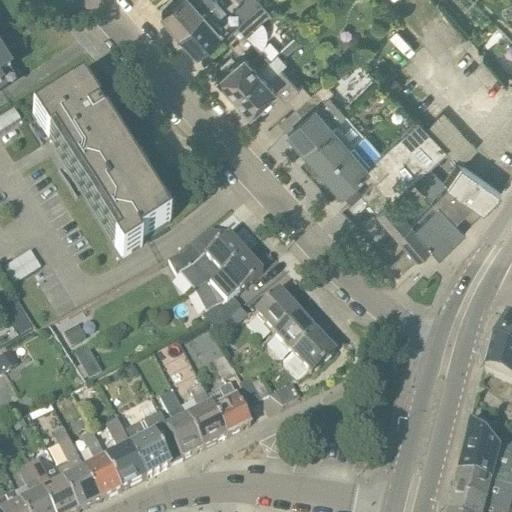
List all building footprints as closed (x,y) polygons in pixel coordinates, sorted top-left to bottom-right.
[(176,0),(161,14),(178,34),(203,12),(193,1),(194,0),(176,0)] [(246,0),(234,10),(243,20),(261,3),(257,0),(246,0)] [(216,76),(233,94),(257,71),(270,60),(269,59),(260,49),(264,45),(266,41),(267,35),(266,31),(264,25),(261,21),(270,14),(261,3),(243,20),(223,38),(239,55),(216,76)] [(203,12),(178,34),(195,53),(220,31),(203,12)] [(461,42),(478,62),(484,57),(467,37),(461,42)] [(249,112),(275,88),(289,76),(281,67),(286,62),(282,58),(290,50),(285,45),(269,59),(270,60),(257,71),(233,94),(249,112)] [(0,90),(1,90),(0,88),(0,79),(10,74),(0,58),(0,90)] [(338,74),(343,79),(352,71),(347,66),(338,74)] [(287,132),(305,153),(335,125),(318,106),(333,92),(324,82),(311,94),(310,93),(294,108),(303,118),(287,132)] [(302,85),(299,87),(286,99),(294,108),(310,93),(302,85)] [(171,225),(105,121),(102,122),(79,87),(32,118),(40,131),(44,129),(50,139),(47,141),(48,143),(54,139),(61,149),(60,150),(83,185),(117,240),(119,239),(122,243),(121,243),(122,245),(117,248),(116,246),(114,248),(122,261),(142,248),(140,244),(171,225)] [(394,98),(387,105),(391,109),(398,102),(394,98)] [(0,134),(20,122),(14,111),(0,119),(0,134)] [(369,166),(379,178),(375,182),(390,199),(391,199),(412,181),(427,167),(428,167),(446,151),(417,121),(380,154),(363,135),(352,145),(322,172),(340,192),(369,166)] [(305,153),(322,172),(352,145),(335,125),(305,153)] [(460,165),(446,184),(481,212),(500,192),(460,165)] [(410,222),(431,247),(438,255),(481,212),(445,185),(427,167),(412,181),(431,201),(410,222)] [(360,195),(396,235),(409,223),(410,222),(391,199),(390,199),(375,182),(361,193),(360,195)] [(416,259),(429,249),(431,247),(410,222),(409,223),(396,235),(407,249),(388,264),(397,275),(416,258),(416,259)] [(201,262),(202,262),(219,281),(245,258),(227,238),(202,261),(201,262)] [(201,262),(202,261),(191,249),(184,254),(168,263),(176,279),(192,270),(202,262),(201,262)] [(30,254),(3,271),(14,288),(40,271),(30,254)] [(232,301),(240,297),(262,277),(245,258),(219,281),(219,282),(208,288),(194,295),(205,315),(201,319),(214,333),(223,325),(240,310),(232,301)] [(271,335),(272,336),(296,315),(278,295),(255,316),(257,319),(256,320),(270,336),(271,335)] [(240,310),(223,325),(231,333),(247,318),(240,310)] [(272,336),(290,356),(314,335),(296,315),(272,336)] [(511,355),(511,321),(507,318),(491,342),(511,355)] [(32,331),(25,321),(12,329),(19,340),(32,331)] [(77,328),(63,336),(71,350),(85,342),(77,328)] [(290,356),(310,379),(334,357),(314,335),(290,356)] [(511,385),(511,355),(491,342),(483,373),(511,385)] [(10,353),(0,359),(0,370),(3,376),(18,368),(10,353)] [(212,364),(224,385),(236,378),(225,357),(212,364)] [(101,377),(94,364),(81,371),(88,384),(101,377)] [(138,379),(132,367),(123,372),(130,384),(138,379)] [(260,404),(260,403),(252,385),(250,381),(239,387),(250,409),(260,404)] [(269,399),(264,388),(261,381),(252,385),(260,403),(269,399)] [(198,412),(185,419),(202,452),(227,440),(209,407),(205,399),(206,398),(200,386),(188,392),(198,412)] [(209,407),(227,440),(250,428),(229,386),(219,392),(206,398),(205,399),(209,407)] [(167,415),(180,408),(172,393),(171,394),(159,400),(167,415)] [(51,408),(30,418),(33,424),(53,413),(51,408)] [(160,415),(155,418),(122,434),(146,481),(184,462),(167,429),(160,415)] [(22,419),(10,425),(11,426),(8,428),(12,435),(15,433),(15,434),(26,428),(22,419)] [(202,452),(185,419),(167,429),(184,462),(202,452)] [(117,454),(104,460),(122,493),(146,481),(122,434),(116,422),(104,428),(117,454)] [(511,470),(511,463),(479,434),(470,426),(457,477),(511,490),(511,477),(511,470)] [(63,484),(77,511),(85,511),(100,505),(82,471),(75,458),(77,458),(63,431),(62,432),(52,436),(67,465),(56,471),(63,484)] [(100,505),(122,493),(104,460),(100,459),(88,435),(78,439),(91,465),(82,471),(100,505)] [(50,511),(77,511),(63,484),(56,471),(55,471),(40,464),(39,461),(27,467),(50,511)] [(24,511),(50,511),(27,467),(18,472),(26,489),(27,489),(31,497),(19,503),(24,511)] [(511,511),(511,490),(457,477),(451,497),(504,511),(511,511)] [(0,511),(24,511),(19,503),(14,492),(4,497),(0,489),(0,511)] [(504,511),(451,497),(447,511),(504,511)]
